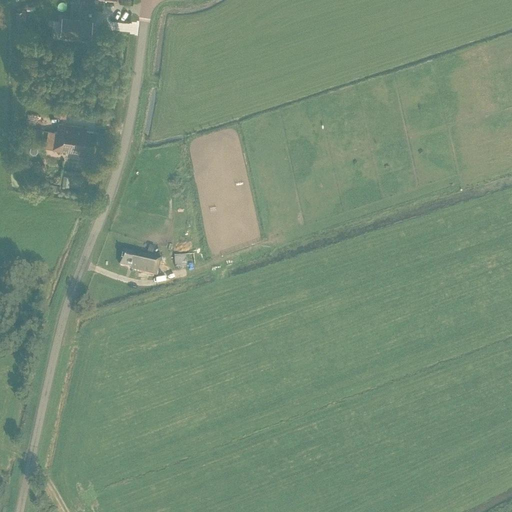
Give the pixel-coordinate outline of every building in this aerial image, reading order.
[(91,40),(93,21),(61,17),(59,37),(91,40)] [(55,116),(64,117),(65,104),(56,103),(55,116)] [(96,132),(86,130),(86,127),(58,123),(57,132),(48,130),(46,148),(80,153),(80,150),(94,152),(96,132)] [(17,135),(40,137),(41,129),(18,126),(17,135)] [(64,174),(62,184),(69,186),(72,176),(64,174)] [(135,254),(123,251),(120,266),(132,269),(131,270),(157,276),(161,258),(135,252),(135,254)] [(175,268),(187,267),(186,255),(175,256),(175,268)]
